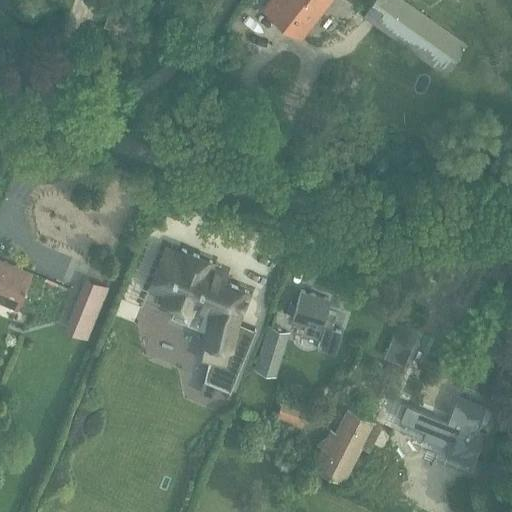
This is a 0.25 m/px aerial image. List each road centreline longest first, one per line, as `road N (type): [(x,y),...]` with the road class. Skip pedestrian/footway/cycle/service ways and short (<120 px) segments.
road 1 (unclassified): [(96,137),(217,182),(315,206),(511,194)]
road 2 (track): [(96,137),(123,105),(186,60),(227,0)]
